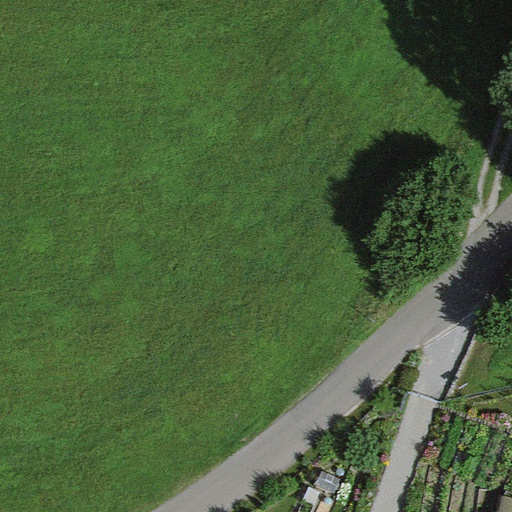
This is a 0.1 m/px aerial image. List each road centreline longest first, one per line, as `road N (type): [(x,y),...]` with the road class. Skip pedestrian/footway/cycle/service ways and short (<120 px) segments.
road 1 (residential): [(200,511),(357,385),(511,226)]
road 2 (track): [(511,137),(488,256)]
